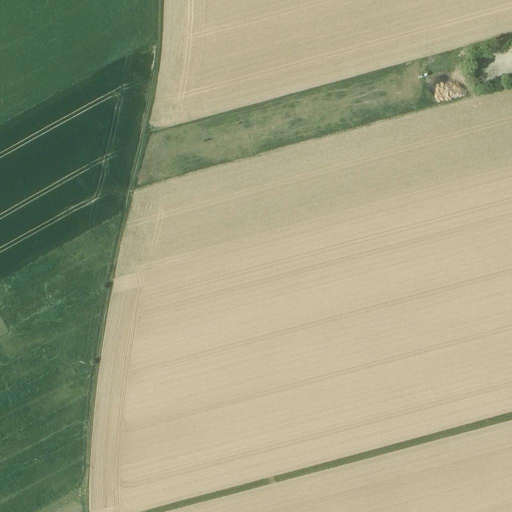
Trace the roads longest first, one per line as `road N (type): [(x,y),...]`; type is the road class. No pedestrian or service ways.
road 1 (track): [(84,488),(92,395),(155,71),(158,0)]
road 2 (track): [(159,511),(511,415)]
